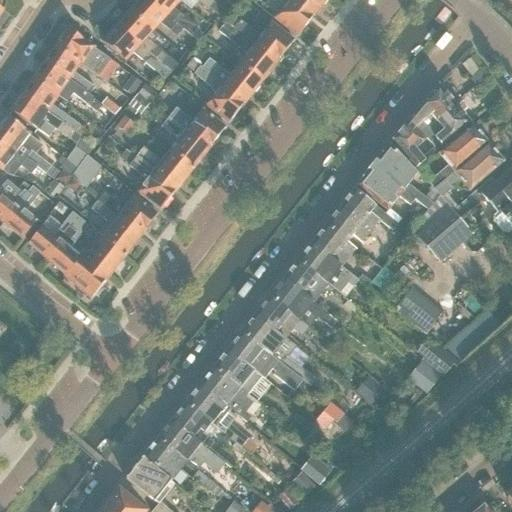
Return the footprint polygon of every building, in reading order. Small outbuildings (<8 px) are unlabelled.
[(177,24),(146,0),(140,0),(138,4),(136,2),(129,11),(154,30),(160,24),(176,37),(182,30),(176,25),(177,24)] [(146,0),(177,24),(176,25),(182,30),(190,36),(197,27),(182,15),(181,17),(172,9),(180,0),(146,0)] [(207,11),(213,3),(215,2),(212,0),(180,0),(193,0),(195,1),(207,11)] [(212,0),(215,2),(213,3),(225,13),(230,5),(224,0),(212,0)] [(314,15),(294,0),(275,0),(284,7),(275,18),(297,36),(299,34),(300,35),(308,25),(307,24),(313,17),(314,18),(315,16),(314,15)] [(294,0),(314,15),(320,7),(323,6),(326,2),(326,0),(294,0)] [(146,39),(154,30),(129,11),(119,21),(120,22),(116,27),(155,60),(156,59),(161,52),(146,39)] [(239,21),(233,29),(276,63),(292,43),(270,25),(260,37),(239,21)] [(233,29),(225,23),(218,32),(246,55),(238,64),(261,82),(263,80),(266,79),(269,75),(269,72),(276,63),(233,29)] [(171,72),(156,59),(155,60),(116,27),(111,33),(109,32),(102,39),(104,41),(101,43),(126,63),(133,55),(142,63),(143,62),(153,71),(165,80),(171,72)] [(55,47),(81,66),(100,78),(107,83),(118,66),(111,61),(84,42),(67,30),(55,47)] [(76,75),(81,66),(55,47),(44,63),(88,96),(94,88),(81,79),(76,75)] [(261,82),(238,64),(229,76),(208,59),(202,67),(245,102),(246,102),(252,94),(255,93),(258,89),(258,86),(261,82)] [(245,102),(202,67),(201,69),(191,61),(186,68),(194,74),(193,75),(210,89),(209,90),(215,94),(206,105),(229,123),(244,104),(245,105),(247,103),(246,102),(245,102)] [(88,96),(44,63),(33,79),(59,99),(59,98),(66,103),(72,95),(86,106),(102,118),(103,117),(109,121),(114,115),(100,105),(88,96)] [(130,96),(140,83),(132,77),(122,90),(130,96)] [(31,82),(22,95),(75,133),(80,137),(82,138),(86,132),(79,126),(58,111),(53,108),(59,99),(33,79),(31,82)] [(150,105),(159,95),(145,84),(137,95),(149,104),(150,105)] [(435,124),(455,106),(438,86),(411,118),(406,124),(422,143),(426,140),(422,135),(435,124)] [(75,133),(22,95),(10,112),(36,131),(42,122),(75,144),(80,137),(75,133)] [(137,95),(128,106),(140,115),(149,104),(137,95)] [(100,105),(114,115),(119,109),(105,98),(100,105)] [(422,135),(426,140),(436,152),(469,123),(455,106),(435,124),(422,135)] [(169,117),(209,149),(224,129),(201,111),(193,122),(175,108),(169,117)] [(209,149),(169,117),(168,118),(160,112),(153,120),(162,127),(160,128),(178,141),(170,151),(193,169),(195,167),(197,166),(200,162),(201,159),(207,151),(208,152),(210,150),(209,149)] [(37,168),(46,174),(50,167),(46,164),(30,153),(29,154),(20,147),(29,136),(6,117),(0,125),(0,140),(26,160),(37,168)] [(126,135),(134,125),(123,117),(115,127),(126,135)] [(406,124),(392,141),(415,168),(424,162),(414,150),(422,143),(406,124)] [(456,170),(487,145),(472,126),(438,155),(448,166),(427,183),(430,187),(434,190),(444,181),(456,170)] [(31,175),(37,168),(26,160),(0,140),(0,168),(3,170),(9,175),(12,177),(20,167),(31,175)] [(427,210),(432,204),(424,198),(418,194),(408,186),(416,175),(389,145),(372,167),(413,200),(427,210)] [(434,190),(440,198),(441,199),(451,190),(450,188),(459,180),(469,191),(502,163),(487,145),(456,170),(444,181),(434,190)] [(78,170),(87,158),(74,148),(66,160),(77,169),(78,170)] [(193,169),(170,151),(161,162),(143,148),(136,157),(177,189),(184,180),(186,179),(189,176),(190,173),(193,169)] [(178,189),(177,189),(136,157),(128,167),(146,181),(137,192),(160,210),(176,191),(177,192),(178,189)] [(78,170),(77,169),(71,177),(85,190),(101,169),(87,158),(78,170)] [(409,206),(413,200),(372,167),(356,187),(387,212),(398,197),(409,206)] [(71,178),(61,171),(55,180),(65,186),(71,178)] [(509,202),(511,199),(511,174),(509,171),(493,184),(489,179),(462,203),(452,213),(459,221),(481,201),(480,200),(482,197),(496,213),(496,214),(509,202)] [(50,190),(47,194),(52,198),(55,194),(58,196),(63,188),(53,180),(47,188),(50,190)] [(0,220),(4,223),(32,189),(31,188),(30,189),(23,184),(14,195),(13,195),(9,200),(0,192),(0,220)] [(429,192),(424,198),(432,204),(433,205),(440,198),(434,190),(430,187),(427,190),(429,192)] [(32,189),(4,223),(22,239),(35,222),(24,213),(39,194),(32,189)] [(339,208),(369,232),(378,220),(392,231),(397,225),(353,190),(339,208)] [(117,219),(139,237),(146,228),(148,229),(154,221),(153,220),(156,216),(134,199),(124,211),(102,194),(97,201),(103,208),(118,219),(117,219)] [(470,236),(441,199),(440,198),(433,205),(432,204),(427,210),(427,211),(419,222),(421,225),(412,234),(439,264),(470,236)] [(496,214),(496,213),(492,216),(492,222),(502,234),(508,235),(511,231),(511,199),(509,202),(496,214)] [(135,242),(139,237),(117,219),(118,219),(103,208),(97,201),(89,210),(106,224),(99,232),(103,237),(126,256),(127,256),(125,255),(126,253),(129,253),(132,249),(132,246),(134,244),(135,245),(137,243),(135,242)] [(360,244),(369,232),(339,208),(325,226),(347,243),(351,237),(360,244)] [(72,229),(79,219),(72,213),(52,237),(41,229),(28,244),(48,261),(74,230),(72,229)] [(82,258),(79,255),(77,257),(69,251),(81,235),(81,228),(84,223),(79,219),(72,229),(74,230),(48,261),(66,276),(65,277),(66,277),(82,258)] [(88,238),(94,230),(89,224),(83,230),(83,234),(88,238)] [(355,250),(347,243),(325,226),(311,244),(341,267),(355,250)] [(123,260),(126,256),(103,237),(99,232),(97,235),(101,239),(90,254),(95,258),(92,262),(109,275),(112,272),(113,272),(115,271),(113,270),(115,267),(118,267),(121,263),(121,260),(122,259),(123,260)] [(341,268),(341,267),(311,244),(297,262),(342,298),(344,299),(357,281),(341,268)] [(95,258),(90,254),(89,255),(82,250),(79,255),(82,258),(66,277),(91,298),(109,275),(92,262),(95,258)] [(337,304),(342,298),(297,262),(283,279),(313,303),(322,292),(337,304)] [(329,316),(313,303),(283,279),(269,297),(309,328),(316,318),(323,323),(329,316)] [(425,334),(441,313),(411,289),(394,310),(425,334)] [(301,338),(309,328),(269,297),(255,315),(285,339),(292,330),(301,338)] [(353,313),(356,309),(346,302),(343,306),(353,313)] [(255,315),(241,333),(277,361),(297,377),(302,381),(310,387),(315,380),(277,349),(285,339),(255,315)] [(329,316),(323,323),(330,329),(331,330),(337,323),(336,322),(329,316)] [(241,333),(227,351),(260,378),(263,380),(271,370),(275,373),(272,376),(293,392),(302,381),(297,377),(277,361),(241,333)] [(433,345),(427,340),(417,354),(423,359),(421,362),(442,378),(452,365),(455,367),(459,361),(435,343),(433,345)] [(247,395),(260,378),(227,351),(213,368),(247,395)] [(260,406),(247,395),(213,368),(199,386),(229,410),(229,411),(233,414),(246,425),(260,406)] [(373,402),(381,391),(368,380),(359,390),(373,402)] [(222,420),(229,411),(229,410),(199,386),(185,404),(206,421),(206,422),(240,447),(247,440),(222,420)] [(202,427),(206,422),(206,421),(185,404),(171,422),(224,464),(229,469),(234,463),(212,443),(216,440),(211,436),(208,440),(207,438),(210,434),(202,427)] [(353,424),(342,415),(329,404),(323,413),(315,423),(325,431),(332,423),(345,433),(353,424)] [(171,422),(157,440),(178,457),(179,457),(180,457),(179,458),(186,463),(193,454),(217,473),(224,464),(171,422)] [(323,435),(314,428),(303,442),(312,449),(323,435)] [(180,457),(179,457),(178,457),(157,440),(142,458),(171,481),(180,472),(184,475),(186,474),(210,493),(215,486),(186,463),(179,458),(180,457)] [(319,486),(331,472),(314,458),(302,472),(319,486)] [(142,459),(125,480),(154,503),(170,482),(142,459)] [(275,486),(280,481),(263,467),(260,472),(272,481),(271,482),(275,486)] [(303,499),(315,487),(301,473),(289,485),(303,499)] [(215,486),(210,493),(217,498),(222,491),(215,486)] [(288,511),(299,502),(289,489),(277,499),(288,511)] [(102,509),(105,511),(142,511),(139,508),(117,490),(102,509)] [(244,511),(233,502),(225,511),(244,511)] [(273,511),(260,502),(252,511),(273,511)] [(157,506),(152,511),(170,511),(159,503),(157,506)]
